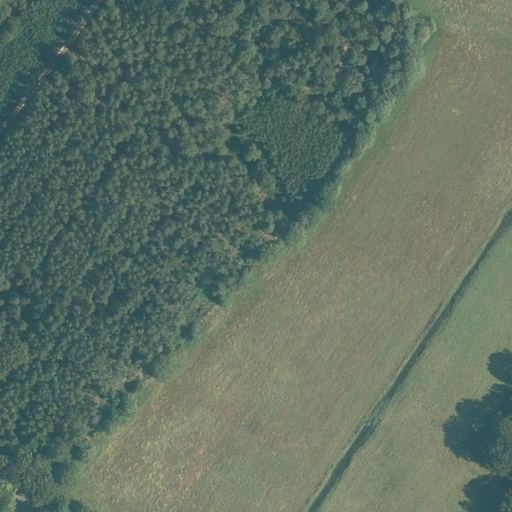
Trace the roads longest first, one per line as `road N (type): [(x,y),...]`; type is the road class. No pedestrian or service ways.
road 1 (track): [(354,0),(337,80),(319,88),(142,0)]
road 2 (track): [(92,0),(0,127)]
